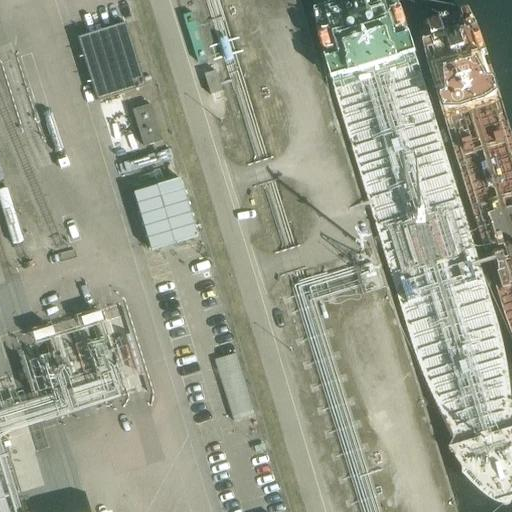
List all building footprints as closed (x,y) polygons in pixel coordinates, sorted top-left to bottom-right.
[(126,24),(124,24),(79,39),(99,101),(146,86),(126,24)] [(222,94),(216,72),(204,75),(210,97),(222,94)] [(163,142),(152,106),(133,112),(144,147),(163,142)] [(127,151),(138,148),(130,123),(120,126),(127,151)] [(143,171),(173,161),(169,146),(139,155),(143,171)] [(180,181),(135,195),(152,253),(198,239),(180,181)] [(202,275),(154,289),(168,336),(216,322),(202,275)] [(199,346),(176,353),(193,411),(217,404),(199,346)] [(215,360),(233,422),(255,416),(246,387),(236,354),(215,360)]
